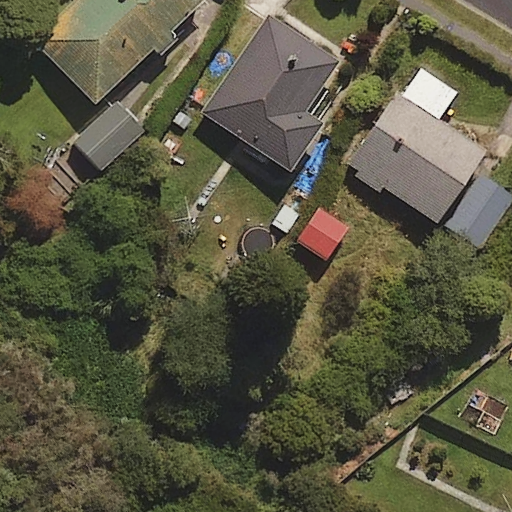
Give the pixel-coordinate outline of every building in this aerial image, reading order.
[(90,113),(144,61),(151,68),(173,47),(166,40),(202,5),(197,0),(85,0),(32,52),(90,113)] [(337,70),(269,21),(198,120),(285,181),(319,134),(301,121),(337,70)] [(346,172),(354,177),(350,182),(375,199),(378,194),(433,232),(482,160),(434,127),(454,98),(415,71),(346,172)] [(139,140),(113,111),(65,155),(91,184),(139,140)] [(511,202),(475,178),(441,231),(477,255),(511,202)] [(346,233),(318,214),(295,247),(322,267),(346,233)]
